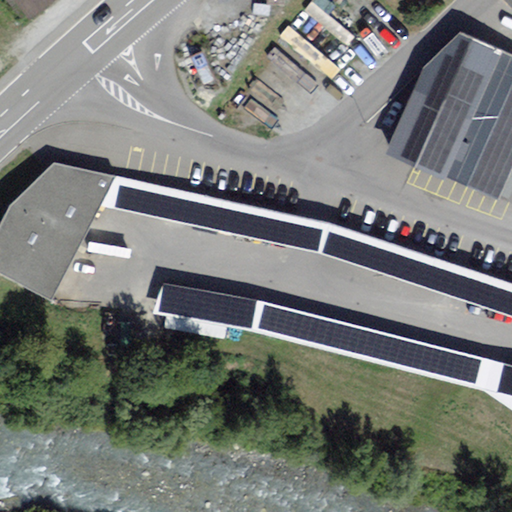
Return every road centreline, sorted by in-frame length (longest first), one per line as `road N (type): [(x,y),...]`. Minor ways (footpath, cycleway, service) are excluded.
road 1 (unclassified): [(90,44),(151,104),(193,129),(301,163)]
road 2 (unclassified): [(471,0),(301,163)]
road 3 (unclassified): [(301,163),(511,232)]
road 4 (secondary): [(0,128),(90,44)]
